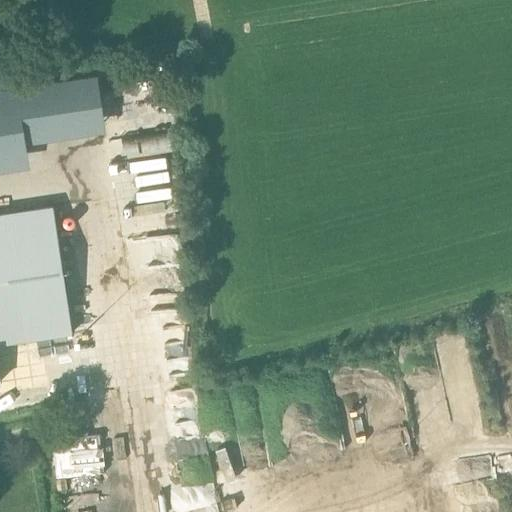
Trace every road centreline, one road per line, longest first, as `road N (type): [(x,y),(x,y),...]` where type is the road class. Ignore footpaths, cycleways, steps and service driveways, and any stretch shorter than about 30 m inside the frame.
road 1 (unknown): [(0,169),(48,169),(82,186),(115,269),(136,428),(148,457),(171,492),(217,511)]
road 2 (unknown): [(222,511),(288,500),(391,464)]
